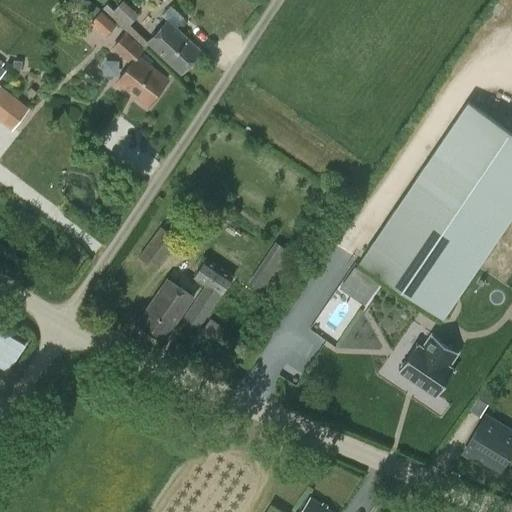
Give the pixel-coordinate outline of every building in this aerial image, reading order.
[(132,24),(141,11),(125,0),(122,0),(115,11),(132,24)] [(89,23),(90,23),(103,35),(105,37),(116,25),(100,11),(89,23)] [(167,20),(147,42),(148,43),(180,73),(200,51),(175,28),(167,20)] [(111,48),(130,63),(115,81),(147,107),(168,80),(138,55),(143,49),(123,33),(111,48)] [(0,121),(11,130),(27,111),(0,89),(0,121)] [(511,215),(511,137),(465,106),(355,267),(438,324),(511,215)] [(136,256),(154,269),(184,230),(176,224),(170,234),(159,227),(136,256)] [(251,281),(269,291),(291,250),(273,240),(251,281)] [(198,327),(219,295),(232,276),(206,257),(192,277),(204,285),(182,317),(198,327)] [(162,340),(192,297),(166,278),(136,321),(162,340)] [(222,327),(210,319),(202,329),(215,339),(222,327)] [(457,354),(429,336),(420,350),(414,346),(395,373),(435,399),(453,372),(446,367),(457,354)] [(487,401),(478,396),(469,408),(479,414),(487,401)] [(511,434),(482,417),(459,454),(499,476),(511,454),(511,434)] [(331,511),(310,497),(299,511),(331,511)]
